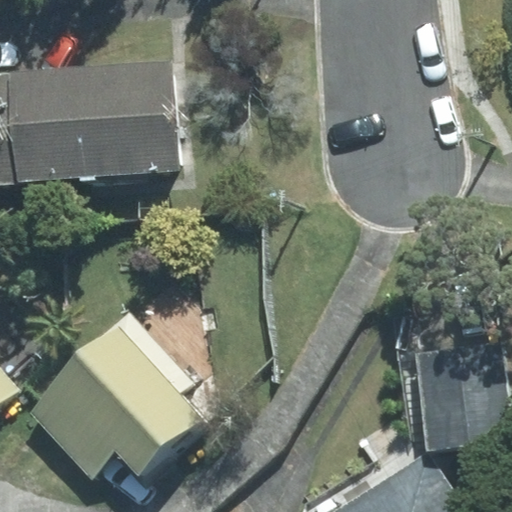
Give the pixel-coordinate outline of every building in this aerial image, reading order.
[(0,74),(0,184),(199,173),(193,64),(0,74)] [(107,486),(142,457),(158,476),(234,413),(218,393),(155,317),(43,409),(107,486)] [(511,327),(426,341),(443,452),(511,441),(511,327)] [(0,341),(0,365),(12,356),(0,341)] [(474,511),(434,456),(356,511),(474,511)]
